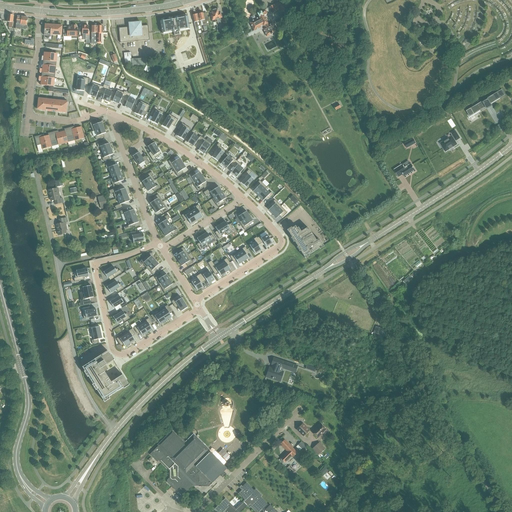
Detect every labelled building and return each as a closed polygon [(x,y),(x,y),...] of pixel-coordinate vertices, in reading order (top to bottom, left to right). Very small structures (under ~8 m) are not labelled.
[(282,13),(286,11),(281,1),(273,5),(269,7),(273,13),(276,11),(280,9),(282,13)] [(214,10),(221,31),(225,30),(224,25),(221,26),(221,23),(219,18),(222,18),(220,12),(219,13),(218,12),(219,11),(218,8),(214,10)] [(269,26),(268,24),(263,15),(267,13),(265,9),(257,14),(259,17),(249,22),(254,31),(263,26),(264,29),(262,29),(267,38),(270,36),(271,37),(273,36),(272,35),(277,32),(273,24),(269,26)] [(218,32),(221,31),(214,10),(210,11),(211,14),(212,14),(212,15),(211,15),(212,21),(211,21),(211,22),(213,23),(215,22),(218,32)] [(204,31),(207,31),(205,21),(204,18),(203,13),(198,14),(200,21),(202,20),(204,27),(203,27),(204,31)] [(16,26),(16,29),(20,29),(24,29),(26,30),(26,29),(27,29),(27,26),(27,25),(28,18),(17,16),(16,26)] [(167,20),(160,21),(162,33),(169,32),(176,31),(183,29),(190,28),(188,16),(181,18),(174,19),(167,20)] [(119,28),(120,43),(149,40),(148,25),(140,26),(140,22),(129,23),(130,27),(119,28)] [(44,35),(50,36),(51,35),(62,36),(62,25),(45,24),(45,28),(44,28),(44,35)] [(67,28),(64,28),(63,36),(71,36),(71,38),(77,38),(77,36),(77,27),(76,27),(76,26),(72,26),(72,27),(67,27),(67,28)] [(82,26),(82,34),(83,34),(83,40),(86,40),(86,43),(90,43),(90,40),(89,40),(89,31),(88,31),(89,26),(82,26)] [(209,64),(201,38),(198,39),(206,65),(209,64)] [(53,92),(53,89),(52,89),(56,54),(44,52),(44,58),(43,58),(42,61),(43,61),(43,66),(42,66),(41,71),(42,71),(42,77),(41,77),(40,79),(41,79),(41,85),(49,86),(48,92),(53,92)] [(135,59),(131,59),(131,53),(124,53),(125,63),(132,63),(132,66),(136,66),(147,65),(146,58),(136,59),(135,59)] [(77,90),(81,91),(83,91),(84,91),(84,88),(84,86),(88,86),(88,82),(88,81),(89,78),(85,78),(78,77),(78,79),(78,80),(78,83),(77,89),(77,90)] [(89,95),(89,96),(90,96),(90,95),(94,97),(96,97),(96,98),(97,96),(98,93),(98,92),(101,93),(104,85),(104,84),(104,85),(103,86),(103,87),(102,86),(99,85),(94,83),(94,84),(92,89),(89,95)] [(104,85),(101,93),(104,94),(103,97),(102,100),(105,101),(108,102),(109,102),(111,97),(113,91),(113,90),(112,90),(109,89),(109,88),(110,87),(104,85)] [(502,89),(466,111),(470,117),(480,110),(486,107),(487,110),(493,106),(491,104),(502,97),(505,95),(502,89)] [(116,94),(112,102),(113,102),(119,104),(120,101),(121,100),(122,100),(124,101),(127,93),(124,91),(124,92),(124,93),(123,92),(118,90),(116,94)] [(127,93),(124,101),(127,102),(126,103),(125,107),(128,108),(131,109),(131,110),(132,108),(132,107),(133,106),(135,101),(135,100),(131,98),(129,98),(129,97),(130,95),(131,94),(130,94),(127,93)] [(68,101),(38,98),(37,110),(46,111),(46,110),(56,111),(56,112),(66,113),(68,101)] [(134,113),(138,115),(141,116),(143,113),(143,111),(146,113),(148,110),(149,107),(150,106),(149,105),(141,101),(140,101),(140,103),(139,103),(139,104),(137,108),(135,113),(134,113)] [(152,112),(151,115),(154,116),(153,116),(151,121),(154,123),(157,125),(157,124),(160,119),(162,116),(162,115),(163,115),(162,115),(163,114),(163,113),(163,112),(158,110),(158,109),(158,108),(156,107),(155,107),(154,109),(152,112)] [(162,125),(162,126),(164,127),(166,128),(168,130),(169,129),(168,129),(171,125),(174,126),(175,125),(178,120),(172,116),(169,114),(169,115),(168,116),(168,117),(166,119),(164,123),(162,126),(162,125)] [(93,122),(90,123),(91,127),(93,131),(95,131),(104,128),(102,122),(98,124),(97,124),(96,121),(93,122)] [(189,131),(191,129),(182,123),(178,129),(181,131),(177,136),(183,140),(189,131)] [(75,128),(74,126),(64,129),(65,131),(68,142),(75,140),(75,141),(78,140),(84,138),(81,127),(75,128)] [(93,131),(92,132),(94,137),(95,137),(95,138),(96,140),(100,139),(104,137),(104,136),(103,134),(106,133),(104,128),(95,131),(93,131)] [(65,131),(59,133),(58,131),(48,133),(48,135),(49,135),(51,146),(52,146),(58,145),(68,143),(68,142),(65,131)] [(457,144),(455,141),(456,141),(460,138),(455,131),(451,133),(453,136),(448,139),(447,138),(443,140),(444,141),(440,144),(445,152),(449,149),(450,150),(451,149),(450,148),(452,147),(452,148),(453,147),(457,144)] [(193,134),(188,143),(191,145),(192,146),(193,146),(195,143),(198,145),(203,138),(200,136),(199,138),(193,134)] [(51,146),(49,135),(48,135),(44,136),(44,135),(35,137),(38,150),(39,150),(42,149),(48,148),(52,147),(52,146),(51,146)] [(203,138),(198,145),(201,147),(199,150),(200,151),(201,152),(204,154),(210,146),(211,144),(206,140),(203,138)] [(413,139),(404,144),(406,148),(415,143),(413,139)] [(111,149),(109,144),(109,143),(106,144),(105,141),(97,144),(98,148),(101,147),(102,152),(111,149)] [(157,147),(156,146),(157,146),(156,144),(155,143),(154,143),(151,145),(148,147),(151,151),(148,153),(151,157),(153,161),(156,159),(155,158),(158,156),(161,154),(160,152),(157,147)] [(212,157),(215,159),(218,161),(218,160),(222,156),(224,153),(224,152),(226,151),(220,147),(221,145),(218,143),(215,148),(213,150),(214,151),(215,152),(214,154),(212,157)] [(236,143),(234,145),(242,151),(244,149),(236,143)] [(109,156),(113,154),(111,149),(102,152),(103,152),(103,154),(104,157),(102,158),(103,161),(110,159),(109,156)] [(139,152),(133,156),(139,165),(138,165),(138,166),(144,162),(146,165),(149,163),(145,156),(142,158),(142,157),(141,156),(139,152)] [(221,164),(224,166),(226,168),(226,169),(228,166),(230,164),(231,165),(232,165),(233,166),(237,161),(234,159),(232,157),(231,158),(231,159),(228,156),(226,158),(224,160),(221,164)] [(183,163),(180,158),(178,159),(176,161),(175,161),(175,159),(174,158),(172,159),(168,161),(173,169),(183,163)] [(233,170),(231,173),(232,173),(234,175),(236,177),(237,177),(243,169),(240,167),(240,166),(242,165),(239,163),(237,161),(233,166),(234,167),(235,168),(233,170)] [(119,170),(117,165),(118,165),(117,164),(113,166),(112,163),(105,165),(107,169),(109,168),(111,173),(119,170)] [(182,170),(186,168),(186,167),(186,168),(183,163),(173,169),(178,177),(180,175),(183,173),(182,170)] [(410,175),(416,171),(414,168),(411,164),(408,166),(405,168),(404,167),(402,165),(402,164),(402,165),(394,170),(396,174),(399,177),(399,178),(399,177),(401,176),(403,174),(404,176),(405,178),(406,178),(405,178),(410,175)] [(121,175),(119,170),(111,173),(111,174),(113,178),(121,175)] [(241,183),(244,186),(246,188),(247,188),(246,187),(250,184),(253,180),(254,180),(251,177),(249,175),(249,174),(250,174),(251,172),(249,170),(246,173),(243,176),(244,177),(245,178),(243,181),(241,183)] [(155,180),(152,176),(153,175),(151,172),(145,176),(146,179),(142,182),(145,186),(153,182),(155,180)] [(203,177),(200,172),(198,173),(196,175),(194,172),(192,173),(188,175),(193,183),(203,177)] [(119,182),(123,180),(122,177),(121,175),(113,178),(110,179),(112,184),(113,187),(120,185),(119,182)] [(202,184),(206,182),(206,181),(206,182),(203,178),(203,177),(193,183),(198,191),(200,189),(203,187),(202,184)] [(253,192),(258,196),(264,190),(265,189),(266,188),(267,187),(263,184),(260,180),(256,184),(253,186),(255,188),(256,189),(254,190),(253,192)] [(160,188),(158,185),(156,186),(153,182),(145,186),(148,191),(148,192),(152,189),(154,192),(160,188)] [(222,193),(219,187),(212,191),(211,190),(210,188),(207,190),(203,192),(205,195),(205,196),(206,195),(210,193),(214,198),(222,193)] [(56,188),(49,190),(51,201),(55,200),(56,204),(63,203),(62,198),(59,199),(56,188)] [(127,195),(125,189),(125,188),(116,191),(115,188),(114,189),(109,191),(110,194),(113,193),(116,199),(118,198),(127,195)] [(265,189),(258,196),(262,200),(263,201),(262,201),(263,201),(265,199),(267,197),(268,198),(269,199),(272,197),(274,194),(272,193),(271,192),(270,194),(266,190),(265,189)] [(225,199),(226,198),(222,193),(214,198),(212,199),(215,202),(218,207),(222,205),(225,203),(224,201),(223,200),(225,199)] [(163,202),(158,194),(152,198),(154,201),(150,203),(150,204),(150,203),(153,208),(163,202)] [(105,195),(98,197),(101,209),(108,207),(105,195)] [(126,202),(130,201),(127,195),(118,198),(120,204),(116,206),(115,206),(116,210),(122,207),(121,204),(126,202)] [(269,210),(268,210),(269,210),(273,214),(281,206),(279,204),(275,200),(270,204),(271,205),(272,207),(269,210)] [(168,210),(163,202),(153,208),(156,213),(160,210),(162,213),(168,210)] [(191,212),(197,221),(200,219),(201,218),(202,217),(198,209),(200,208),(197,202),(194,204),(196,208),(197,208),(197,209),(191,212)] [(281,206),(273,214),(274,215),(276,218),(279,216),(282,218),(284,215),(287,213),(285,210),(281,206)] [(136,216),(134,210),(134,209),(131,211),(127,212),(126,209),(120,211),(121,215),(125,213),(127,219),(136,216)] [(249,216),(247,212),(247,211),(244,213),(242,214),(241,212),(241,211),(238,213),(235,215),(240,222),(249,216)] [(197,221),(191,212),(186,215),(185,214),(185,213),(181,215),(183,218),(185,221),(186,220),(188,219),(189,222),(191,224),(194,222),(197,221)] [(170,225),(167,220),(169,219),(170,218),(169,216),(168,215),(165,217),(162,218),(163,220),(164,221),(161,223),(158,225),(162,230),(162,231),(170,225)] [(135,224),(139,222),(138,222),(136,216),(127,219),(129,225),(124,227),(125,231),(131,228),(130,225),(135,224)] [(249,224),(253,221),(252,221),(250,217),(249,216),(240,222),(241,224),(245,230),(247,228),(250,226),(249,224)] [(63,234),(65,234),(66,232),(64,223),(68,222),(67,218),(59,219),(60,224),(56,224),(59,235),(60,235),(61,235),(62,235),(63,234)] [(225,222),(220,224),(225,232),(228,236),(233,233),(232,231),(233,230),(234,229),(231,224),(229,225),(228,225),(225,221),(225,222)] [(216,232),(215,232),(217,236),(219,239),(221,238),(222,237),(221,236),(221,235),(225,232),(220,224),(219,225),(216,227),(215,227),(216,229),(218,231),(216,232)] [(176,234),(179,232),(178,230),(177,229),(174,231),(170,225),(162,231),(165,236),(170,233),(171,233),(173,235),(176,234)] [(312,234),(308,227),(304,230),(301,232),(298,228),(297,228),(295,226),(293,228),(287,231),(291,237),(298,247),(304,258),(314,252),(323,246),(319,239),(316,241),(312,234)] [(144,236),(143,233),(143,234),(140,234),(136,235),(136,232),(129,233),(130,237),(132,236),(133,238),(134,243),(141,241),(144,241),(144,236)] [(214,238),(212,235),(209,237),(209,236),(208,234),(207,233),(207,232),(207,233),(202,236),(208,245),(212,243),(216,240),(214,238)] [(257,237),(261,244),(263,242),(264,243),(267,247),(272,243),(272,244),(273,243),(269,238),(267,234),(267,235),(261,238),(260,236),(257,238),(257,237)] [(208,245),(202,236),(197,238),(198,240),(200,243),(198,244),(197,244),(200,250),(206,247),(208,245)] [(250,245),(253,250),(255,254),(256,254),(258,252),(261,250),(261,251),(261,250),(259,246),(258,245),(261,244),(257,237),(254,239),(256,242),(253,243),(250,245)] [(179,254),(175,256),(176,256),(179,261),(188,255),(191,253),(187,246),(184,248),(184,247),(181,249),(178,251),(179,252),(180,254),(179,254)] [(245,247),(238,252),(244,261),(248,258),(248,259),(249,258),(246,254),(247,253),(249,252),(247,250),(245,247)] [(236,252),(230,256),(232,260),(233,262),(235,261),(236,260),(239,264),(239,265),(239,264),(244,261),(238,252),(236,252)] [(146,268),(155,260),(151,256),(149,258),(147,255),(143,258),(139,262),(142,265),(143,264),(146,268)] [(188,255),(179,261),(181,266),(182,266),(181,266),(185,264),(186,265),(187,266),(189,265),(193,262),(188,255)] [(220,263),(219,263),(225,273),(227,272),(230,270),(228,266),(229,265),(231,264),(229,261),(227,258),(225,260),(220,263)] [(156,269),(155,268),(159,264),(155,260),(146,268),(148,270),(152,275),(155,272),(157,270),(156,269)] [(211,261),(208,263),(212,270),(215,274),(216,274),(218,272),(221,276),(224,274),(225,273),(219,263),(215,266),(211,261)] [(117,276),(122,273),(121,271),(120,270),(119,271),(117,268),(116,269),(115,270),(114,268),(113,266),(108,269),(104,272),(106,275),(108,278),(112,275),(113,276),(114,278),(117,276)] [(75,277),(74,278),(75,282),(79,281),(84,280),(83,277),(88,276),(89,276),(87,268),(86,269),(86,268),(83,268),(83,269),(77,271),(76,271),(75,271),(74,271),(75,277)] [(201,274),(199,275),(204,282),(206,280),(209,284),(209,283),(212,281),(214,280),(215,280),(214,280),(210,273),(209,271),(208,270),(208,269),(201,274)] [(169,279),(167,275),(167,274),(162,277),(161,274),(155,278),(160,285),(170,279),(169,279)] [(192,282),(194,286),(197,291),(198,291),(197,290),(200,289),(203,287),(201,284),(204,282),(199,275),(196,277),(197,279),(195,280),(192,282)] [(406,285),(412,278),(409,275),(403,281),(406,285)] [(172,288),(170,286),(173,284),(172,284),(170,279),(160,285),(160,286),(165,293),(172,288)] [(107,287),(109,290),(111,293),(114,291),(116,289),(117,291),(118,292),(121,290),(124,289),(121,284),(120,283),(119,285),(116,281),(111,284),(107,287)] [(141,283),(137,285),(141,292),(145,289),(141,283)] [(84,291),(80,292),(81,299),(83,299),(83,303),(87,302),(91,301),(91,299),(91,298),(94,297),(93,297),(92,290),(91,286),(83,287),(83,288),(84,291)] [(147,292),(141,296),(144,300),(150,296),(147,292)] [(110,302),(114,308),(115,307),(120,304),(121,307),(123,306),(127,303),(124,298),(122,300),(119,296),(118,294),(115,296),(116,298),(110,302)] [(174,300),(171,301),(174,305),(176,308),(177,307),(178,306),(180,308),(181,311),(184,309),(188,307),(187,307),(182,299),(181,298),(180,299),(178,300),(177,299),(177,298),(176,298),(174,300)] [(170,315),(169,312),(170,312),(171,311),(170,308),(168,305),(165,307),(166,309),(165,309),(161,312),(166,321),(167,320),(171,317),(171,318),(172,318),(172,317),(170,315)] [(82,308),(82,309),(83,315),(84,319),(86,318),(87,318),(92,317),(97,316),(96,311),(96,309),(95,309),(92,310),(90,310),(90,308),(89,307),(85,308),(82,308)] [(130,318),(127,313),(125,314),(123,311),(113,317),(117,323),(123,319),(124,322),(130,318)] [(166,321),(161,312),(155,316),(154,314),(151,316),(152,318),(154,321),(157,320),(160,325),(161,325),(160,324),(166,321)] [(152,324),(149,318),(141,323),(147,333),(150,331),(151,330),(152,330),(150,326),(152,324)] [(147,333),(141,323),(134,328),(137,333),(140,332),(142,336),(144,335),(145,334),(147,333)] [(385,329),(376,326),(373,332),(379,335),(378,337),(379,337),(382,339),(383,336),(384,336),(385,337),(385,336),(387,332),(384,331),(384,330),(385,329)] [(101,332),(100,327),(91,328),(91,329),(92,329),(93,335),(94,340),(93,340),(92,340),(92,343),(92,344),(99,342),(99,339),(102,338),(101,332)] [(135,335),(132,329),(124,334),(125,336),(130,344),(132,342),(134,341),(135,340),(132,336),(135,335)] [(130,344),(125,336),(124,334),(116,339),(121,346),(124,344),(125,347),(126,346),(127,345),(128,345),(130,344)] [(114,360),(108,351),(82,367),(103,400),(129,384),(126,380),(123,375),(111,382),(104,371),(108,368),(106,365),(114,360)] [(269,367),(266,377),(276,380),(277,376),(281,378),(283,372),(281,371),(282,368),(284,368),(295,372),(296,366),(297,366),(273,358),(271,364),(273,365),(272,368),(269,367)] [(317,367),(307,364),(305,369),(315,372),(317,367)] [(233,405),(232,403),(231,402),(231,401),(230,400),(228,400),(226,400),(225,401),(224,401),(223,402),(223,403),(222,405),(222,406),(223,407),(224,409),(224,410),(225,410),(227,410),(229,410),(230,410),(231,409),(232,408),(232,407),(233,405)] [(304,437),(310,430),(303,423),(297,430),(304,437)] [(318,438),(327,430),(320,424),(312,432),(318,438)] [(199,486),(209,487),(227,469),(210,452),(209,453),(207,451),(207,449),(194,436),(191,436),(184,442),(182,441),(183,438),(180,436),(178,436),(177,437),(172,431),(169,431),(157,444),(157,446),(149,454),(156,462),(158,460),(168,471),(168,478),(166,480),(166,482),(174,490),(176,490),(181,495),(191,486),(199,486)] [(293,457),(297,453),(285,440),(280,445),(287,452),(281,458),(285,463),(292,456),(293,457)] [(325,448),(319,443),(312,449),(317,455),(325,448)] [(290,465),(286,468),(292,474),(296,471),(290,465)] [(254,490),(247,483),(243,486),(241,485),(239,487),(242,490),(238,493),(244,500),(243,502),(247,505),(249,508),(251,506),(256,511),(260,511),(262,510),(263,511),(262,511),(277,511),(270,505),(265,509),(264,508),(268,505),(261,497),(262,495),(256,489),(254,490)] [(239,511),(247,505),(243,502),(236,509),(225,498),(215,509),(217,511),(239,511)]
